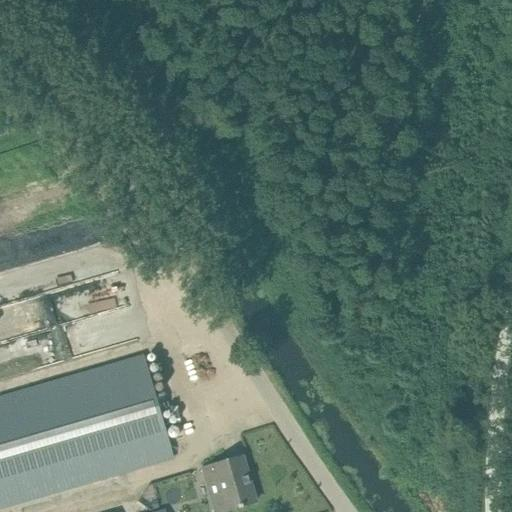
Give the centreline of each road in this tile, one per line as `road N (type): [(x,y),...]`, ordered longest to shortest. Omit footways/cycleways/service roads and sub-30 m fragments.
road 1 (residential): [(152,215),(348,511)]
road 2 (unclassified): [(492,511),(487,388),(511,243)]
